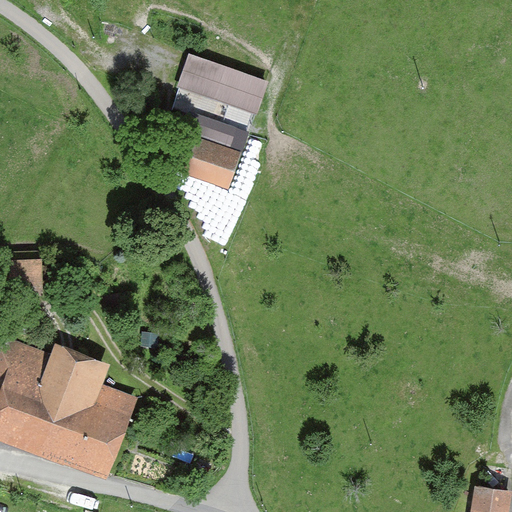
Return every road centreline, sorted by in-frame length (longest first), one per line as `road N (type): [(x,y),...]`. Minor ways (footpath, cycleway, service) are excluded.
road 1 (unclassified): [(0,4),(96,89),(166,192),(207,275),(238,406),(230,511)]
road 2 (unclassified): [(0,460),(205,511)]
